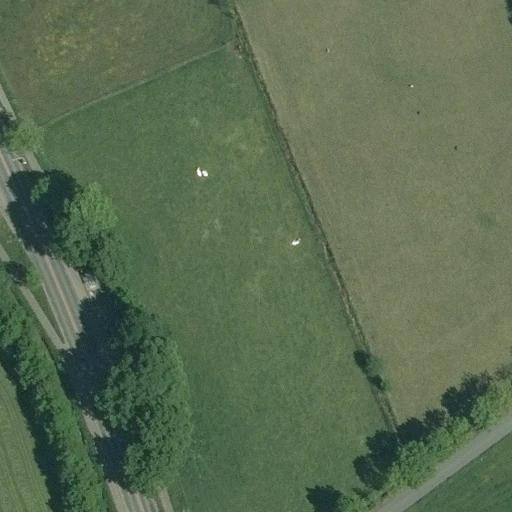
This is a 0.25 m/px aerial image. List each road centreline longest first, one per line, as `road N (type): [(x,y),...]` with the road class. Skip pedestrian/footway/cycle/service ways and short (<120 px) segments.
road 1 (secondary): [(137,511),(82,347),(0,154)]
road 2 (unclassified): [(389,511),(511,420)]
